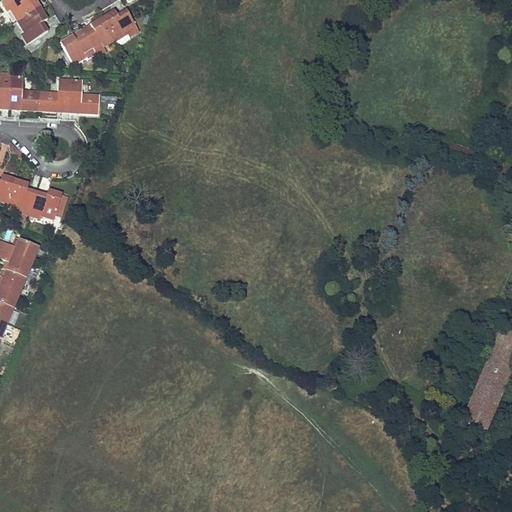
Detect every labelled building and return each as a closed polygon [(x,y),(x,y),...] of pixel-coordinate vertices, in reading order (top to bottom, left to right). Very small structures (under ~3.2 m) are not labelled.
[(10,11),(16,22),(40,8),(34,0),(26,0),(25,1),(24,0),(5,0),(1,3),(7,12),(10,11)] [(40,8),(16,22),(23,34),(21,35),(26,45),(47,32),(44,26),(41,27),(39,25),(42,23),(47,20),(40,8)] [(114,11),(102,19),(115,41),(116,41),(127,34),(129,38),(139,32),(126,11),(120,15),(121,17),(118,19),(117,17),(114,11)] [(153,15),(149,14),(141,31),(146,33),(153,15)] [(84,36),(92,49),(101,44),(103,48),(115,41),(102,19),(90,26),(94,33),(92,35),(91,32),(84,36)] [(90,26),(81,31),(84,36),(91,32),(92,35),(94,33),(90,26)] [(81,31),(72,36),(77,44),(79,43),(78,40),(84,36),(81,31)] [(127,34),(116,41),(119,47),(130,40),(129,38),(127,34)] [(83,55),(92,49),(84,36),(78,40),(79,43),(77,44),(72,36),(60,44),(65,52),(70,61),(73,66),(85,59),(83,55)] [(92,49),(98,58),(106,53),(103,48),(101,44),(92,49)] [(70,61),(65,52),(58,55),(64,65),(70,61)] [(0,106),(2,107),(2,110),(9,111),(11,77),(10,77),(1,77),(0,76),(0,106)] [(11,77),(9,111),(17,111),(17,107),(21,108),(20,111),(26,112),(39,112),(40,93),(22,92),(23,78),(11,77)] [(40,93),(39,112),(50,113),(57,113),(57,110),(61,110),(61,114),(68,114),(70,80),(58,80),(57,94),(40,93)] [(82,81),(70,80),(68,114),(76,115),(76,111),(79,111),(79,115),(84,115),(98,116),(99,96),(81,95),(82,81)] [(470,151),(439,140),(436,147),(467,158),(470,151)] [(21,161),(22,156),(9,142),(8,145),(9,149),(21,161)] [(467,168),(470,159),(467,158),(436,147),(434,147),(431,156),(467,168)] [(0,203),(7,205),(15,180),(2,176),(0,182),(0,203)] [(28,184),(15,180),(7,205),(7,207),(19,210),(18,213),(29,217),(36,193),(29,191),(29,193),(26,192),(26,190),(28,184)] [(36,193),(29,217),(40,220),(41,217),(54,221),(55,216),(61,196),(62,195),(48,190),(46,196),(46,198),(43,197),(43,195),(36,193)] [(61,196),(55,216),(62,218),(68,198),(61,196)] [(0,241),(0,250),(32,264),(38,248),(18,240),(15,248),(12,247),(0,241)] [(32,264),(0,250),(0,259),(6,262),(9,263),(6,271),(26,279),(32,264)] [(0,286),(20,294),(26,279),(6,271),(3,278),(0,277),(0,286)] [(20,294),(0,286),(0,304),(13,310),(20,294)] [(0,322),(7,325),(13,310),(0,304),(0,322)] [(8,326),(3,340),(14,344),(19,329),(8,326)] [(462,422),(482,431),(511,361),(511,333),(502,329),(462,422)]
